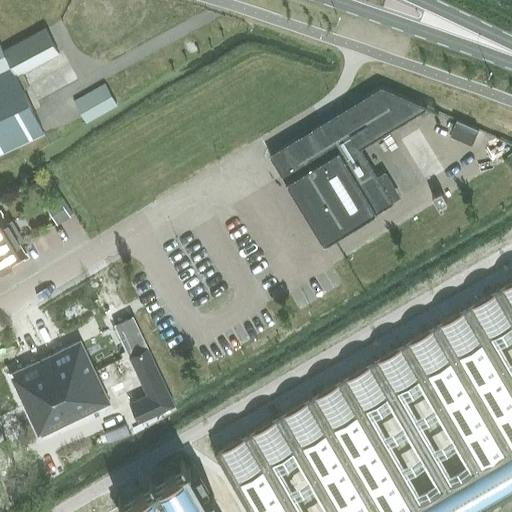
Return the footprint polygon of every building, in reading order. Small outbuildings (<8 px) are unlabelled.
[(0,152),(44,132),(23,89),(29,86),(23,72),(59,53),(46,28),(5,50),(3,51),(12,67),(0,73),(0,152)] [(3,51),(5,50),(0,40),(0,73),(12,67),(3,51)] [(73,101),(86,123),(117,105),(104,83),(73,101)] [(361,148),(428,107),(381,86),(269,154),(323,244),(394,202),(361,148)] [(54,222),(28,233),(35,250),(76,233),(60,195),(45,202),(54,222)] [(0,269),(1,270),(2,271),(3,270),(2,268),(9,264),(10,266),(12,265),(11,263),(25,255),(26,256),(27,255),(26,253),(25,254),(18,242),(22,239),(11,221),(7,224),(0,212),(0,211),(1,211),(0,209),(0,269)] [(511,277),(214,450),(228,474),(201,489),(187,465),(120,504),(125,511),(490,511),(487,506),(511,491),(511,277)] [(133,315),(114,324),(129,355),(147,347),(148,346),(133,315)] [(101,330),(82,339),(115,408),(97,416),(107,435),(143,418),(101,330)] [(80,340),(10,373),(39,435),(110,401),(80,340)]
